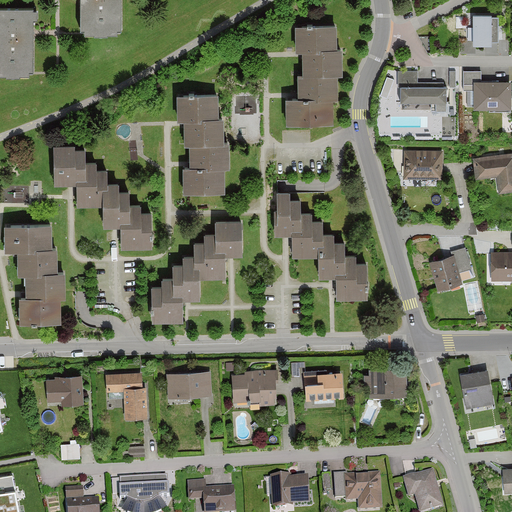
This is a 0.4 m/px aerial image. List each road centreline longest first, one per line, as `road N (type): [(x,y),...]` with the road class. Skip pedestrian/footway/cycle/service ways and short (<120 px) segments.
road 1 (residential): [(422,343),(0,351)]
road 2 (residential): [(449,447),(44,469)]
road 3 (residential): [(382,35),(359,114),(390,232)]
road 4 (residential): [(511,61),(428,61),(399,35)]
